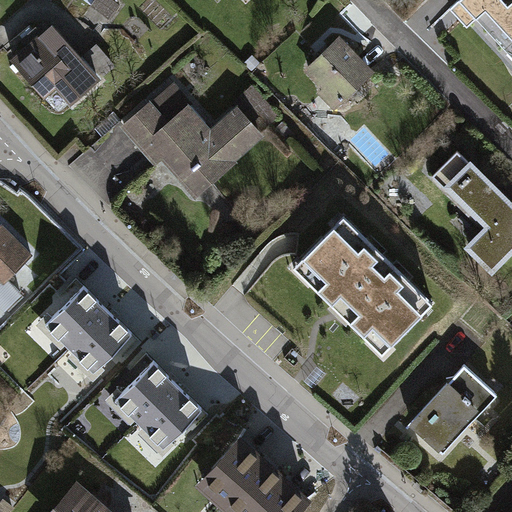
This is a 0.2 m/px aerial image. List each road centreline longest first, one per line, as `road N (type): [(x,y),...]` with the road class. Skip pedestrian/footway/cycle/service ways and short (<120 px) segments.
road 1 (residential): [(2,140),(184,320),(361,476)]
road 2 (residential): [(367,0),(511,144)]
